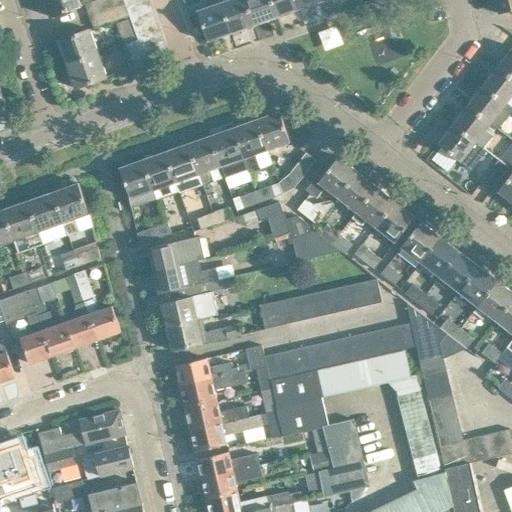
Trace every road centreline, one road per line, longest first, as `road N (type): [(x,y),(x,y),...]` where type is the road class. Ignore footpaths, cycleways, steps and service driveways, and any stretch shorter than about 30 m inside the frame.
road 1 (residential): [(383,149),(298,81),(268,67),(195,84)]
road 2 (residential): [(511,253),(383,149)]
road 3 (residential): [(195,84),(50,131)]
road 4 (unclassified): [(383,149),(470,24)]
road 5 (residential): [(108,390),(130,395),(138,408),(162,511)]
road 6 (residential): [(50,131),(3,0)]
